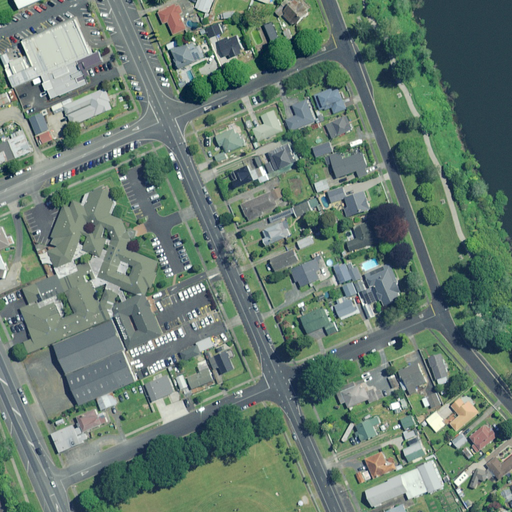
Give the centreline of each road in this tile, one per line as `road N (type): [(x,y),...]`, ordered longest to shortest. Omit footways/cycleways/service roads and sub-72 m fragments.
road 1 (unclassified): [(166,120),(280,383)]
road 2 (residential): [(345,43),(442,311)]
road 3 (residential): [(280,383),(47,484)]
road 4 (residential): [(345,43),(166,120)]
road 5 (residential): [(166,120),(0,192)]
road 6 (residential): [(442,311),(280,383)]
road 7 (unclassified): [(280,383),(335,511)]
road 8 (unclassified): [(113,0),(166,120)]
